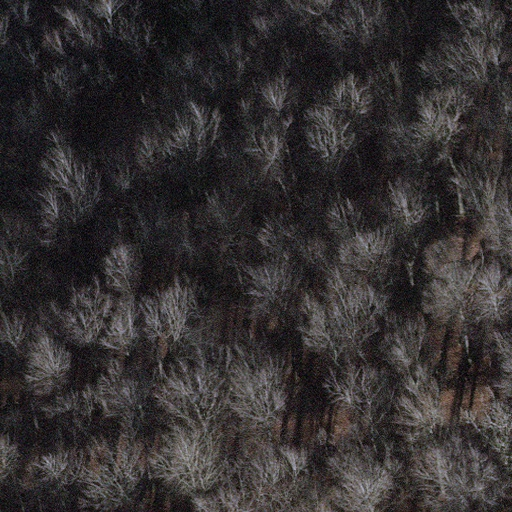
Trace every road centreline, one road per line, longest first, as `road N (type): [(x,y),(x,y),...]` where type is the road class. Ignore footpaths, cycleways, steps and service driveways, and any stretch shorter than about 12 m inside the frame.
road 1 (track): [(0,416),(511,247)]
road 2 (track): [(0,475),(511,405)]
